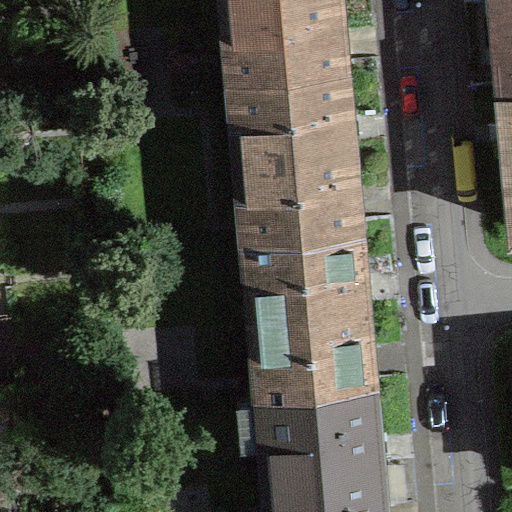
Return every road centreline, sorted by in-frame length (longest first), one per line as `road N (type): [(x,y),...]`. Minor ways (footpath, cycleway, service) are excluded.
road 1 (residential): [(452,301),(422,0)]
road 2 (residential): [(470,511),(452,301)]
